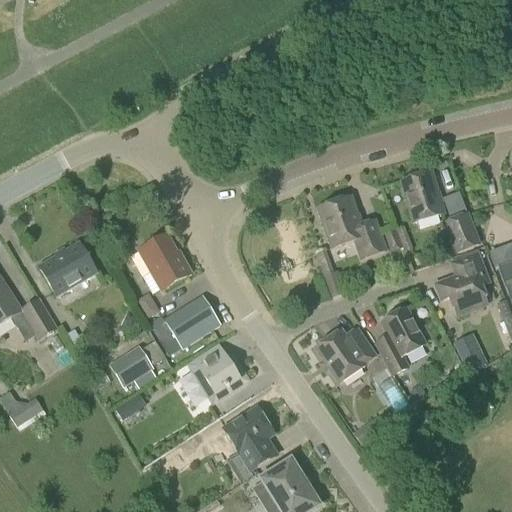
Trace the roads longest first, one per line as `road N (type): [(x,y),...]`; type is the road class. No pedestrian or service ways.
road 1 (residential): [(193,219),(340,156),(511,112)]
road 2 (unclassified): [(146,136),(184,98),(368,0)]
road 3 (unclassified): [(383,511),(268,338)]
road 4 (unclassified): [(0,195),(90,147),(146,136)]
road 5 (residential): [(268,338),(297,320),(407,285)]
road 6 (unclassified): [(268,338),(193,219)]
